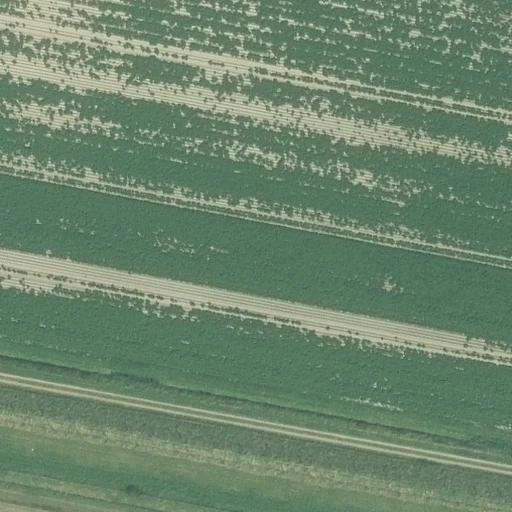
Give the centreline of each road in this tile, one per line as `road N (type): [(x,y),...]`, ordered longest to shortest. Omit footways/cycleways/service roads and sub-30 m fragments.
road 1 (track): [(0,370),(511,462)]
road 2 (track): [(0,465),(257,511)]
